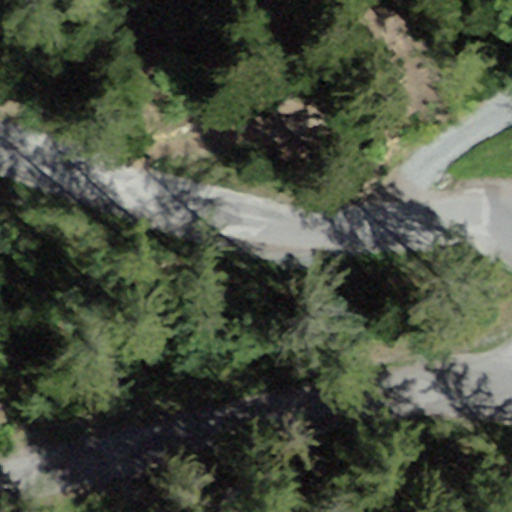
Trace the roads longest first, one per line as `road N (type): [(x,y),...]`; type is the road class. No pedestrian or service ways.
road 1 (unclassified): [(511,235),(405,232),(297,242),(194,220),(0,148)]
road 2 (unclassified): [(0,489),(511,383)]
